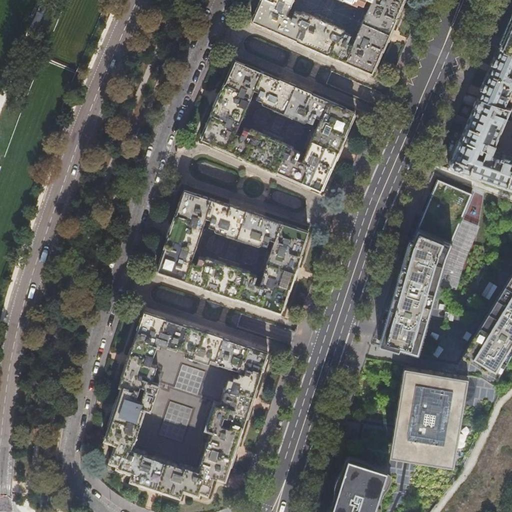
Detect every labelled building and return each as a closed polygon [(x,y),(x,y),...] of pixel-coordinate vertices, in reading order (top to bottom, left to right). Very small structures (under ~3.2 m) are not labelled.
[(295,40),(295,41),(304,44),(328,55),(328,54),(371,73),(382,50),(390,32),(396,18),(403,0),(261,0),(252,21),(295,40)] [(511,18),(499,48),(511,52),(511,18)] [(511,52),(499,48),(495,59),(484,84),(478,98),(505,107),(510,96),(511,97),(511,96),(511,52)] [(201,138),(245,157),(244,158),(276,172),(277,171),(321,190),(331,167),(331,168),(338,152),(345,136),(345,135),(354,112),(311,93),(311,92),(288,82),(279,78),(279,79),(235,60),(225,83),(225,82),(218,97),(210,115),(211,115),(201,138)] [(467,122),(457,146),(448,166),(449,167),(449,168),(511,188),(511,109),(505,107),(478,98),(467,122)] [(471,192),(437,178),(421,217),(415,225),(378,350),(416,361),(447,250),(471,192)] [(157,271),(191,282),(191,283),(246,301),(246,300),(281,312),(289,288),(296,270),(301,255),(300,255),(308,231),(273,219),(273,218),(219,201),(184,190),(176,213),(175,213),(170,228),(164,247),(165,247),(157,271)] [(511,357),(511,284),(466,365),(496,384),(511,357)] [(222,336),(223,335),(189,324),(189,325),(144,310),(130,350),(128,357),(124,369),(119,384),(121,385),(117,399),(116,399),(114,407),(110,418),(104,438),(115,442),(109,460),(117,463),(116,466),(132,471),(129,479),(145,484),(146,484),(154,487),(164,490),(180,496),(183,488),(199,494),(200,491),(208,493),(214,475),(225,479),(268,351),(222,336)] [(467,377),(404,366),(390,453),(453,463),(467,377)] [(382,511),(391,483),(350,471),(338,511),(382,511)]
